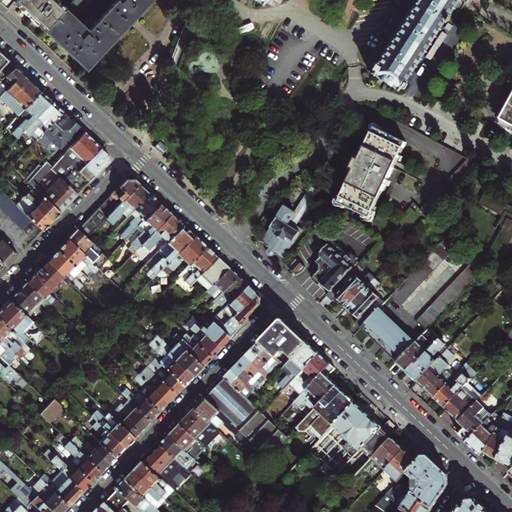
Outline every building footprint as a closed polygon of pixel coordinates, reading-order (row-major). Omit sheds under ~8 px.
[(3,0),(0,3),(7,10),(14,3),(16,0),(3,0)] [(51,0),(16,0),(14,3),(17,6),(29,17),(44,32),(64,11),(51,0)] [(118,0),(88,32),(76,20),(95,0),(75,0),(64,11),(44,32),(65,51),(86,71),(152,0),(118,0)] [(247,0),(263,10),(265,7),(267,8),(269,4),(268,2),(269,0),(408,0),(415,4),(370,76),(400,94),(401,92),(402,93),(406,87),(404,86),(443,24),(444,25),(447,20),(457,26),(473,0),(247,0)] [(3,77),(14,67),(1,54),(0,53),(0,79),(3,77)] [(19,114),(40,91),(28,80),(14,67),(3,77),(10,84),(0,94),(0,98),(17,115),(19,114)] [(23,132),(51,101),(46,96),(40,91),(19,114),(24,119),(11,133),(16,138),(23,132)] [(36,139),(62,111),(56,105),(51,101),(23,132),(28,137),(29,136),(34,141),(36,139)] [(511,108),(502,127),(511,132),(511,108)] [(59,147),(79,127),(68,117),(62,111),(36,139),(44,147),(51,140),(59,147)] [(372,128),(379,131),(381,128),(377,126),(376,124),(374,123),(372,122),(370,123),(368,124),(367,126),(367,127),(367,129),(366,134),(369,135),(372,128)] [(511,132),(502,127),(500,131),(511,137),(511,132)] [(342,196),(339,203),(346,206),(363,214),(371,217),(374,210),(385,184),(387,179),(396,159),(398,155),(404,141),(379,131),(372,128),(369,135),(359,158),(357,162),(361,163),(357,171),(354,169),(352,173),(342,196)] [(50,169),(60,178),(62,181),(74,167),(70,163),(92,140),(88,135),(84,132),(52,166),(50,169)] [(70,163),(74,167),(78,171),(100,147),(96,143),(92,140),(70,163)] [(103,150),(100,147),(78,171),(74,167),(62,181),(76,194),(108,161),(108,158),(108,155),(103,150)] [(357,162),(359,158),(356,157),(353,160),(351,163),(350,167),(350,171),(352,173),(354,169),(357,171),(361,163),(357,162)] [(33,187),(50,169),(52,166),(46,160),(41,166),(38,163),(24,179),(33,187)] [(467,161),(421,209),(431,219),(480,168),(467,161)] [(60,178),(42,196),(59,212),(69,202),(76,194),(62,181),(60,178)] [(121,201),(138,183),(133,178),(125,178),(114,190),(107,197),(112,202),(115,199),(115,200),(117,198),(121,201)] [(130,213),(149,194),(144,188),(138,183),(121,201),(112,210),(106,216),(105,218),(111,224),(120,214),(119,213),(121,211),(127,217),(130,213)] [(33,187),(24,196),(34,206),(35,205),(44,213),(42,214),(50,222),(54,218),(59,212),(42,196),(33,187)] [(299,205),(307,210),(319,191),(311,187),(299,205)] [(0,209),(22,230),(32,221),(16,205),(0,190),(0,209)] [(137,226),(159,203),(153,197),(149,194),(130,213),(134,216),(129,222),(129,225),(119,235),(124,240),(137,226)] [(339,203),(342,196),(339,194),(338,198),(335,199),(334,201),(334,203),(334,205),(335,207),(337,208),(339,209),(341,208),(345,210),(346,206),(339,203)] [(501,262),(502,259),(503,260),(511,243),(511,207),(485,194),(479,206),(498,215),(503,218),(499,226),(504,228),(501,233),(490,256),(501,262)] [(34,206),(24,196),(23,196),(20,199),(21,200),(16,205),(32,221),(42,230),(45,227),(50,222),(42,214),(44,213),(35,205),(34,206)] [(103,201),(97,207),(106,216),(112,210),(103,201)] [(141,244),(170,213),(164,207),(159,203),(137,226),(143,231),(130,244),(131,245),(127,249),(132,253),(141,244)] [(307,210),(299,205),(295,211),(302,217),(307,210)] [(281,259),(281,261),(302,230),(296,226),(302,217),(295,211),(294,213),(284,206),(260,241),(261,242),(263,242),(265,244),(268,246),(268,249),(267,251),(267,254),(270,256),(273,256),(274,254),(275,255),(277,255),(281,259)] [(86,237),(105,218),(106,216),(97,207),(77,229),(86,237)] [(376,211),(374,210),(371,217),(363,214),(362,217),(365,219),(367,221),(369,222),(371,222),(373,222),(375,221),(376,219),(376,216),(375,215),(376,211)] [(166,241),(182,224),(176,218),(170,213),(141,244),(147,250),(160,236),(166,241)] [(156,274),(193,235),(186,228),(182,224),(166,241),(158,249),(165,256),(164,257),(163,256),(161,257),(150,269),(152,271),(148,276),(151,279),(156,274)] [(86,237),(77,229),(72,234),(67,239),(98,268),(108,258),(86,237)] [(188,264),(205,246),(199,241),(193,235),(156,274),(158,276),(161,276),(163,276),(167,275),(180,261),(178,259),(180,257),(188,264)] [(459,246),(448,236),(391,296),(401,306),(459,246)] [(98,268),(67,239),(62,244),(57,250),(79,271),(85,265),(94,272),(98,268)] [(0,260),(2,262),(7,267),(13,261),(18,256),(1,240),(0,240),(0,260)] [(311,279),(318,285),(321,282),(324,286),(330,291),(350,270),(358,262),(358,259),(352,253),(349,253),(347,252),(347,253),(333,240),(329,244),(328,244),(320,252),(320,257),(317,260),(318,262),(317,263),(317,269),(319,271),(311,279)] [(201,283),(222,262),(213,253),(205,246),(188,264),(185,267),(186,268),(186,270),(188,272),(185,276),(185,278),(183,281),(188,285),(195,278),(201,283)] [(79,271),(57,250),(52,254),(47,260),(73,285),(77,290),(82,285),(74,276),(79,271)] [(293,255),(284,264),(296,275),(303,271),(305,267),(293,255)] [(26,282),(52,307),(94,347),(98,351),(114,335),(119,330),(92,303),(77,290),(74,294),(66,301),(55,291),(54,292),(54,293),(55,294),(52,297),(46,292),(51,287),(53,289),(56,285),(62,291),(69,289),(73,285),(47,260),(37,270),(26,282)] [(485,270),(475,260),(417,321),(427,331),(430,328),(485,270)] [(201,283),(206,289),(227,267),(224,264),(222,262),(201,283)] [(186,268),(185,267),(177,275),(183,281),(185,278),(185,276),(188,272),(186,270),(186,268)] [(205,290),(214,299),(237,276),(231,271),(227,267),(206,289),(205,290)] [(350,270),(330,291),(326,295),(332,301),(336,297),(340,301),(344,305),(347,308),(375,278),(369,273),(362,281),(350,270)] [(214,299),(222,308),(245,284),(242,281),(237,276),(214,299)] [(375,278),(347,308),(350,311),(353,314),(358,318),(355,322),(361,327),(380,308),(384,303),(373,291),(380,283),(375,278)] [(113,281),(92,303),(119,330),(122,327),(140,308),(113,281)] [(9,300),(27,317),(40,303),(49,311),(52,307),(26,282),(18,290),(9,300)] [(221,309),(230,317),(254,292),(250,288),(245,284),(222,308),(221,309)] [(77,290),(73,285),(69,289),(74,294),(77,290)] [(230,317),(227,320),(236,329),(260,304),(261,298),(254,292),(230,317)] [(0,309),(0,319),(17,337),(29,347),(33,343),(24,334),(20,334),(17,332),(22,327),(25,329),(31,322),(27,317),(9,300),(2,307),(0,309)] [(380,308),(361,327),(379,345),(397,362),(416,343),(399,326),(380,308)] [(189,319),(219,347),(224,342),(229,337),(219,328),(211,320),(205,328),(192,315),(189,319)] [(219,328),(223,324),(215,316),(211,320),(219,328)] [(0,338),(18,356),(26,364),(28,362),(22,355),(25,352),(13,341),(17,337),(0,319),(0,338)] [(189,337),(210,356),(215,351),(219,347),(189,319),(184,324),(194,333),(189,337)] [(219,328),(229,337),(236,329),(227,320),(223,324),(219,328)] [(279,322),(260,342),(277,357),(283,351),(286,351),(293,357),(307,342),(296,332),(285,322),(282,322),(279,322)] [(119,330),(114,335),(117,338),(125,329),(122,327),(119,330)] [(416,343),(397,362),(402,367),(407,371),(416,362),(417,363),(440,338),(430,328),(427,331),(416,343)] [(184,366),(193,374),(197,370),(201,365),(176,342),(170,348),(156,335),(155,336),(149,331),(147,333),(150,337),(152,339),(183,367),(184,366)] [(176,342),(201,365),(206,361),(210,356),(189,337),(185,333),(180,337),(176,333),(172,337),(176,342)] [(17,337),(13,341),(25,352),(29,348),(29,347),(17,337)] [(0,357),(8,364),(8,365),(13,360),(18,356),(0,338),(0,357)] [(416,362),(407,371),(409,373),(411,375),(411,378),(413,380),(416,380),(417,381),(446,351),(442,348),(444,345),(446,344),(440,338),(417,363),(416,362)] [(158,361),(183,385),(188,379),(193,374),(184,366),(183,367),(152,339),(148,343),(159,354),(160,354),(161,353),(163,355),(158,361)] [(257,345),(253,349),(275,369),(280,364),(284,367),(285,365),(277,357),(260,342),(257,345)] [(278,385),(284,390),(297,377),(319,353),(312,347),(307,342),(293,357),(285,365),(284,367),(292,374),(291,376),(287,375),(278,385)] [(448,348),(446,351),(417,381),(425,389),(434,397),(452,378),(452,375),(447,370),(444,371),(449,365),(447,362),(454,354),(449,350),(453,346),(452,345),(448,348)] [(94,347),(88,353),(92,358),(98,351),(94,347)] [(250,352),(246,356),(271,380),(273,378),(270,375),(275,369),(253,349),(250,352)] [(319,353),(297,377),(302,383),(290,396),(296,401),(330,364),(324,358),(319,353)] [(243,360),(240,363),(261,384),(267,378),(270,382),(271,380),(246,356),(243,360)] [(154,374),(175,393),(178,390),(183,385),(158,361),(154,357),(149,362),(157,370),(154,374)] [(75,360),(74,362),(81,369),(83,367),(75,360)] [(81,369),(72,378),(77,382),(93,365),(89,361),(83,367),(81,369)] [(0,376),(8,384),(18,374),(8,365),(8,364),(4,368),(0,363),(0,376)] [(236,367),(232,371),(258,395),(260,393),(256,389),(261,384),(240,363),(236,367)] [(457,380),(470,367),(466,363),(453,377),(457,380)] [(294,403),(295,404),(299,408),(306,401),(315,409),(336,386),(330,380),(327,378),(328,374),(330,374),(335,369),(330,364),(296,401),(294,403)] [(145,366),(143,368),(152,376),(154,374),(145,366)] [(138,390),(158,411),(163,406),(167,401),(138,374),(131,367),(128,370),(135,377),(134,378),(142,386),(138,390)] [(457,380),(453,377),(452,378),(434,397),(439,402),(444,407),(468,382),(476,373),(470,367),(457,380)] [(138,374),(167,401),(171,398),(175,393),(154,374),(152,376),(143,368),(138,374)] [(229,374),(225,378),(251,402),(258,395),(232,371),(229,374)] [(206,398),(269,458),(288,438),(251,402),(225,378),(215,388),(206,398)] [(129,399),(150,419),(154,415),(158,411),(138,390),(134,395),(120,382),(116,387),(129,399)] [(453,416),(458,421),(477,401),(482,396),(468,382),(444,407),(445,408),(445,411),(448,414),(451,414),(453,416)] [(256,389),(260,393),(265,387),(261,384),(256,389)] [(315,409),(294,431),(297,434),(299,431),(306,432),(317,443),(334,425),(354,403),(352,402),(352,400),(352,399),(351,398),(350,397),(349,396),(348,396),(346,396),(341,391),(336,386),(315,409)] [(53,398),(39,413),(49,422),(55,415),(62,407),(53,398)] [(201,403),(196,409),(217,429),(224,422),(225,423),(225,426),(231,432),(232,432),(242,441),(246,436),(206,398),(201,403)] [(112,416),(134,437),(141,429),(150,419),(129,399),(122,405),(120,403),(109,414),(112,416)] [(461,437),(466,442),(491,416),(492,414),(477,401),(458,421),(462,424),(455,432),(461,437)] [(354,403),(334,425),(363,452),(361,453),(366,458),(367,457),(370,459),(372,457),(386,443),(376,434),(381,428),(367,415),(354,403)] [(96,420),(124,446),(129,441),(134,437),(112,416),(108,420),(95,408),(90,414),(96,420)] [(39,413),(35,409),(31,413),(35,417),(39,413)] [(181,424),(197,440),(207,449),(210,452),(218,443),(214,439),(221,432),(217,429),(196,409),(189,416),(181,424)] [(492,456),(497,459),(511,429),(511,417),(504,413),(499,423),(483,453),(489,456),(489,455),(492,456)] [(49,422),(55,428),(59,425),(66,425),(55,415),(49,422)] [(480,455),(483,453),(499,423),(491,416),(466,442),(473,449),(480,455)] [(98,441),(99,442),(114,456),(119,451),(124,446),(96,420),(91,425),(103,436),(98,441)] [(197,440),(181,424),(176,430),(170,436),(186,451),(197,440)] [(59,432),(100,471),(108,463),(114,456),(99,442),(90,452),(88,448),(75,436),(76,434),(66,425),(59,425),(55,428),(59,432)] [(511,467),(511,429),(497,459),(504,463),(511,467)] [(69,460),(91,481),(96,476),(100,471),(59,432),(55,436),(64,444),(63,445),(74,455),(69,460)] [(186,451),(170,436),(166,440),(161,445),(191,473),(199,464),(196,461),(186,451)] [(386,443),(372,457),(385,469),(403,449),(397,444),(391,437),(386,443)] [(197,440),(186,451),(196,461),(207,449),(197,440)] [(153,453),(177,476),(180,472),(187,479),(192,474),(191,473),(161,445),(157,449),(153,453)] [(60,469),(82,490),(87,485),(91,481),(69,460),(65,464),(55,454),(54,455),(47,448),(43,453),(60,469)] [(385,469),(398,482),(399,480),(407,472),(423,455),(418,451),(415,451),(411,456),(408,454),(403,449),(385,469)] [(149,457),(145,462),(169,484),(175,490),(179,486),(173,480),(177,476),(153,453),(149,457)] [(416,477),(419,479),(436,464),(431,459),(425,453),(423,455),(407,472),(414,479),(416,477)] [(0,478),(18,496),(34,511),(54,511),(30,488),(1,461),(0,460),(0,478)] [(140,467),(136,471),(146,479),(144,481),(153,489),(154,488),(163,497),(168,493),(164,490),(169,484),(145,462),(140,467)] [(419,488),(438,500),(448,485),(448,479),(447,474),(441,469),(436,464),(419,479),(421,482),(421,484),(419,488)] [(40,477),(68,504),(75,497),(82,490),(60,469),(50,479),(44,472),(39,477),(40,477)] [(127,480),(151,503),(156,498),(160,501),(163,497),(154,488),(153,489),(144,481),(146,479),(136,471),(132,476),(127,480)] [(348,478),(348,479),(349,481),(356,474),(354,472),(353,474),(351,474),(348,478)] [(30,488),(54,511),(61,511),(64,510),(68,504),(40,477),(30,488)] [(123,484),(119,489),(143,511),(145,511),(147,511),(148,511),(160,511),(157,509),(151,503),(127,480),(123,484)] [(438,500),(419,488),(416,491),(399,480),(398,482),(385,495),(395,501),(410,511),(430,511),(432,510),(438,500)] [(163,497),(166,500),(175,490),(169,484),(164,490),(168,493),(163,497)] [(143,511),(119,489),(112,496),(106,502),(116,511),(148,511),(147,511),(145,511),(143,511)] [(12,511),(34,511),(18,496),(14,500),(15,500),(20,505),(12,511)] [(156,498),(151,503),(157,509),(166,500),(163,497),(160,501),(156,498)] [(3,511),(12,511),(20,505),(15,500),(14,500),(3,511)] [(410,511),(395,501),(391,507),(396,510),(394,511),(410,511)] [(101,508),(96,511),(116,511),(106,502),(101,508)] [(460,511),(487,511),(477,502),(471,502),(466,503),(460,511)]
